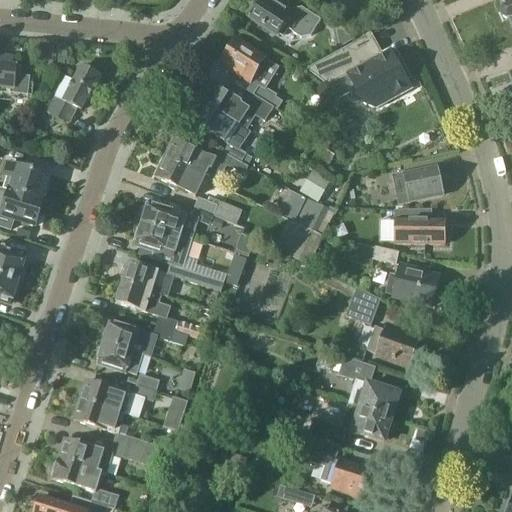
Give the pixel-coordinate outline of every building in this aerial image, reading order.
[(297,21),(266,0),(263,0),(258,8),(255,6),(248,17),(251,19),(250,21),(277,39),(284,29),(300,40),(310,38),(320,22),(303,11),(297,21)] [(511,0),(504,0),(502,1),(505,9),(504,10),(503,10),(503,11),(502,12),(502,13),(502,14),(502,15),(503,16),(503,17),(504,17),(504,18),(505,19),(506,19),(508,19),(509,18),(511,26),(511,0)] [(340,29),(334,31),(338,47),(351,41),(340,29)] [(329,87),(348,76),(364,104),(376,108),(400,95),(396,88),(407,83),(406,80),(410,78),(401,63),(397,65),(390,51),(375,60),(363,39),(307,70),(329,87)] [(264,78),(269,70),(273,73),(276,67),(273,65),(266,61),(266,60),(237,42),(235,44),(232,42),(226,52),(229,54),(222,64),(242,77),(236,86),(239,88),(272,108),(274,109),(278,111),(282,103),(275,99),(276,97),(252,82),(257,74),(264,78)] [(0,57),(0,88),(15,90),(14,95),(28,96),(30,78),(21,77),(16,76),(17,66),(12,66),(12,59),(0,57)] [(65,78),(55,98),(47,114),(69,126),(77,110),(81,112),(87,100),(88,101),(101,77),(82,68),(74,83),(65,78)] [(265,124),(274,109),(272,108),(239,88),(233,98),(209,83),(206,87),(203,87),(199,94),(200,97),(197,101),(199,102),(245,130),(247,131),(256,118),(265,124)] [(245,130),(199,102),(197,105),(193,106),(189,112),(190,115),(187,119),(229,147),(225,154),(241,164),(246,155),(239,151),(250,134),(251,135),(251,134),(247,131),(245,130)] [(168,157),(166,161),(205,179),(214,183),(221,172),(224,169),(227,166),(245,173),(248,168),(241,164),(225,154),(220,152),(213,148),(210,153),(203,151),(202,154),(176,141),(174,146),(170,147),(167,153),(168,157)] [(205,179),(166,161),(165,164),(161,165),(158,172),(159,175),(157,179),(196,198),(205,179)] [(12,193),(40,202),(48,179),(8,165),(4,177),(16,181),(12,193)] [(435,170),(404,177),(403,175),(392,177),(399,208),(410,205),(410,203),(441,196),(435,170)] [(299,196),(307,200),(320,205),(331,181),(311,172),(299,196)] [(40,202),(12,193),(11,194),(1,191),(0,192),(0,215),(2,217),(33,228),(42,202),(40,202)] [(294,195),(285,213),(280,210),(278,215),(295,223),(306,201),(294,195)] [(199,199),(195,209),(213,217),(236,227),(242,212),(210,199),(208,203),(199,199)] [(320,205),(307,200),(296,223),(324,237),(335,213),(320,205)] [(148,205),(142,225),(192,242),(192,241),(198,223),(209,227),(213,217),(195,209),(191,219),(148,205)] [(395,246),(443,246),(443,244),(447,241),(446,235),(443,232),(443,222),(431,222),(431,212),(395,212),(395,246)] [(215,220),(212,228),(221,231),(224,222),(215,220)] [(324,237),(296,223),(296,225),(288,221),(275,251),(309,267),(324,237)] [(142,225),(135,246),(154,251),(151,261),(169,267),(183,272),(192,242),(142,225)] [(255,242),(242,237),(236,253),(249,258),(255,242)] [(20,280),(22,278),(25,270),(23,267),(24,267),(26,258),(5,251),(6,248),(0,246),(0,275),(19,282),(20,280)] [(373,262),(376,250),(372,249),(359,246),(355,265),(372,269),(373,262)] [(397,267),(400,254),(376,249),(376,250),(373,262),(397,267)] [(235,257),(224,285),(237,289),(247,261),(235,257)] [(169,267),(166,276),(129,264),(123,284),(162,297),(165,287),(171,289),(174,279),(220,294),(223,285),(183,272),(169,267)] [(424,274),(425,272),(400,268),(394,300),(434,307),(439,277),(424,274)] [(19,282),(0,275),(0,301),(12,305),(14,297),(15,295),(17,293),(20,285),(19,283),(19,282)] [(162,297),(123,284),(116,305),(159,318),(156,328),(185,337),(204,343),(208,332),(178,323),(168,320),(171,309),(160,305),(162,297)] [(354,299),(346,318),(371,328),(381,301),(357,291),(354,299)] [(214,320),(215,315),(202,311),(200,316),(214,320)] [(110,324),(104,344),(142,357),(150,359),(156,339),(182,347),(185,337),(156,328),(153,337),(110,324)] [(369,358),(411,373),(421,344),(379,329),(369,358)] [(142,357),(104,344),(97,364),(136,377),(142,357)] [(399,394),(371,385),(376,369),(345,358),(338,377),(356,383),(350,404),(392,417),(399,394)] [(143,378),(140,389),(158,394),(162,384),(143,378)] [(83,398),(82,401),(125,415),(141,421),(147,401),(155,404),(158,394),(140,389),(137,397),(130,395),(88,382),(87,386),(83,388),(81,395),(83,398)] [(188,404),(174,399),(171,409),(185,414),(188,404)] [(113,444),(170,463),(173,452),(119,435),(119,434),(125,415),(82,401),(80,406),(77,407),(75,415),(76,418),(75,422),(112,434),(111,435),(116,437),(113,444)] [(392,417),(350,404),(342,428),(352,432),(384,442),(392,417)] [(311,432),(343,443),(347,431),(315,420),(311,432)] [(178,433),(180,429),(165,424),(164,428),(178,433)] [(340,461),(340,463),(336,462),(340,450),(308,439),(301,461),(325,469),(320,482),(367,497),(375,472),(340,461)] [(61,455),(62,457),(60,461),(101,473),(107,475),(113,457),(116,458),(166,474),(170,463),(113,444),(110,454),(67,441),(65,447),(63,447),(61,455)] [(218,462),(227,465),(230,457),(221,454),(218,462)] [(92,503),(112,510),(113,510),(117,498),(95,491),(101,473),(60,461),(59,460),(57,465),(54,467),(52,473),(54,476),(52,481),(95,494),(92,503)] [(161,511),(177,511),(187,479),(172,475),(161,511)] [(281,487),(277,499),(312,510),(315,498),(281,487)] [(111,511),(112,510),(92,503),(73,498),(70,508),(41,498),(39,504),(36,505),(34,511),(111,511)]
